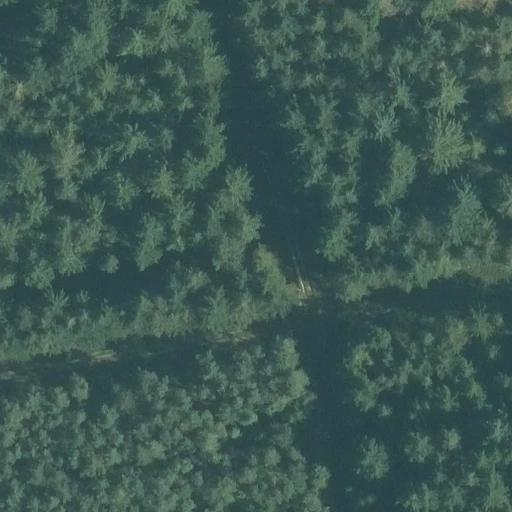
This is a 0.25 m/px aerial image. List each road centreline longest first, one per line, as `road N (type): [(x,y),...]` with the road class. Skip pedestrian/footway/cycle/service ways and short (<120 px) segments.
road 1 (track): [(220,0),(242,97),(313,312),(342,511)]
road 2 (track): [(511,283),(313,312),(0,374)]
